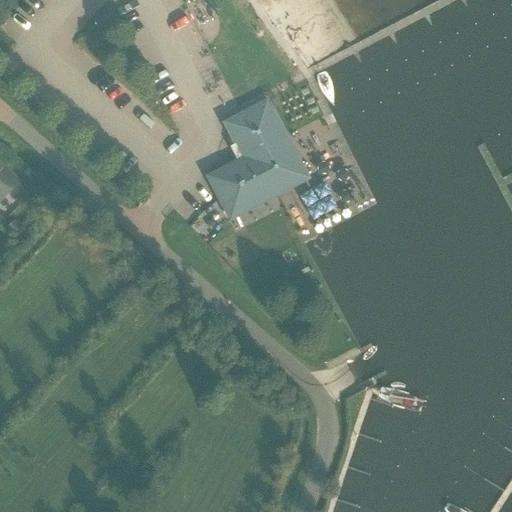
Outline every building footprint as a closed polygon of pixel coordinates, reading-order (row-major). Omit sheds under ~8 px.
[(249,162),(213,180),(232,217),(278,192),(303,179),(266,108),(230,126),(249,162)] [(0,203),(20,183),(0,163),(0,203)] [(45,251),(69,273),(82,259),(58,237),(45,251)] [(91,359),(74,370),(81,379),(97,368),(91,359)] [(38,383),(50,367),(41,361),(30,377),(38,383)] [(59,381),(42,400),(53,410),(69,391),(59,381)] [(32,409),(14,425),(23,436),(41,420),(32,409)] [(72,483),(88,493),(103,471),(88,460),(72,483)] [(57,510),(60,511),(70,511),(80,496),(69,489),(57,510)]
